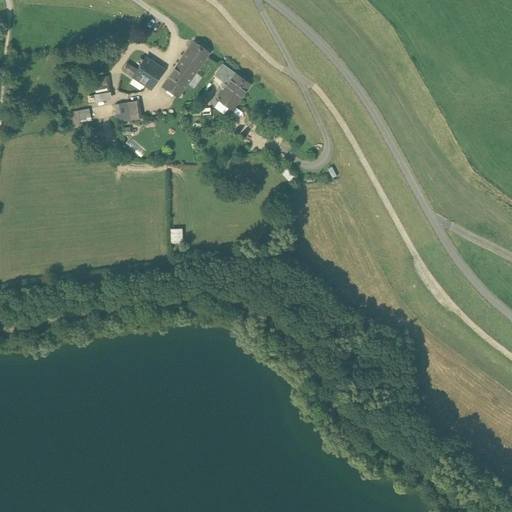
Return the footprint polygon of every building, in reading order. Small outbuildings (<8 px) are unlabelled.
[(193,41),(162,86),(178,97),(209,52),(193,41)] [(163,69),(145,57),(137,70),(132,77),(151,89),(163,69)] [(137,70),(126,63),(122,70),(132,77),(137,70)] [(235,73),(222,64),(211,80),(223,89),(235,73)] [(223,89),(216,99),(232,110),(251,85),(235,73),(223,89)] [(106,76),(94,78),(97,94),(109,92),(106,76)] [(110,92),(94,94),(95,102),(111,99),(110,92)] [(138,100),(114,104),(117,122),(141,118),(138,100)] [(87,109),(71,112),(74,129),(82,128),(81,122),(89,121),(87,109)] [(181,227),(170,227),(170,242),(182,241),(181,227)]
